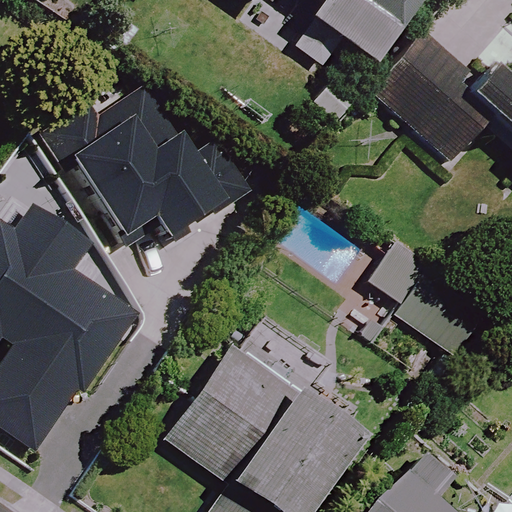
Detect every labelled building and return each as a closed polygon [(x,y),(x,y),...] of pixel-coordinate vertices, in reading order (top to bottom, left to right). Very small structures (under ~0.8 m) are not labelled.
[(241,0),(258,12),(266,0),(295,0),(311,12),(302,24),(365,70),(415,0),(241,0)] [(511,161),(511,163),(511,96),(511,97),(487,76),(463,103),(511,147),(511,161)] [(83,251),(27,214),(10,240),(0,232),(0,346),(69,393),(60,407),(108,439),(150,377),(106,347),(129,312),(69,272),(83,251)] [(397,310),(387,323),(449,369),(481,326),(386,256),(364,285),(397,310)] [(223,493),(251,511),(304,511),(351,445),(301,411),(315,391),(235,336),(158,448),(223,493)] [(450,488),(416,458),(367,511),(435,511),(431,508),(450,488)] [(511,511),(511,493),(501,506),(509,511),(511,511)]
